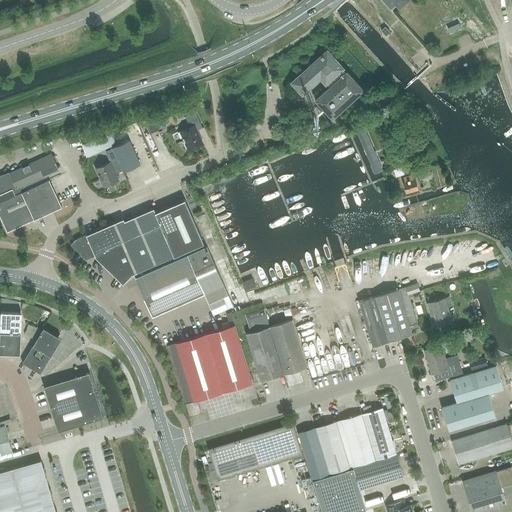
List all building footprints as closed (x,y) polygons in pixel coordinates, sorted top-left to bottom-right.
[(382,0),(390,8),(395,4),(399,9),(409,0),(408,0),(382,0)] [(381,31),(386,36),(391,32),(385,27),(381,31)] [(345,71),(342,68),(343,67),(327,50),(292,83),(302,94),(320,77),(325,83),(326,82),(329,86),(315,100),(332,118),(363,90),(346,71),(345,71)] [(188,149),(203,143),(197,130),(202,128),(195,112),(185,117),(190,127),(180,132),(188,149)] [(151,133),(159,130),(152,114),(145,117),(151,133)] [(383,171),(363,125),(355,129),(374,175),(383,171)] [(86,156),(115,143),(111,134),(82,144),(86,156)] [(390,134),(385,137),(391,150),(397,147),(390,134)] [(140,164),(129,141),(113,148),(118,159),(111,162),(111,161),(96,168),(104,187),(119,180),(116,173),(123,170),(123,171),(140,164)] [(8,172),(0,175),(0,216),(7,232),(62,207),(49,179),(26,190),(24,187),(48,176),(47,174),(58,169),(51,154),(9,174),(8,172)] [(404,174),(410,171),(406,163),(400,166),(404,174)] [(413,178),(412,174),(403,176),(404,181),(403,181),(405,192),(418,189),(415,178),(413,178)] [(178,255),(204,243),(185,199),(159,211),(178,255)] [(175,256),(154,208),(134,217),(155,264),(175,256)] [(136,272),(155,264),(134,217),(125,220),(124,218),(114,222),(136,272)] [(132,274),(136,272),(114,222),(78,237),(76,239),(71,244),(86,260),(96,255),(97,258),(123,283),(132,274)] [(207,246),(188,255),(205,294),(209,302),(228,294),(207,246)] [(188,255),(136,277),(144,297),(159,313),(205,294),(188,255)] [(246,290),(255,286),(252,278),(243,282),(246,290)] [(372,346),(389,340),(412,333),(411,332),(419,329),(407,294),(419,290),(416,283),(375,296),(358,301),(372,346)] [(451,321),(446,306),(451,305),(448,297),(427,303),(430,314),(432,313),(436,326),(451,321)] [(269,327),(270,327),(264,308),(242,315),(243,319),(247,318),(251,333),(247,334),(260,379),(283,373),(269,327)] [(0,353),(20,354),(21,323),(18,323),(18,313),(1,312),(1,313),(0,318),(0,331),(0,353)] [(220,314),(215,317),(220,328),(225,325),(220,314)] [(269,327),(283,373),(307,365),(292,320),(270,327),(269,327)] [(184,403),(223,392),(252,383),(234,324),(167,345),(184,403)] [(43,327),(40,333),(22,363),(40,373),(56,347),(53,345),(58,336),(43,327)] [(445,359),(441,346),(425,350),(432,373),(433,373),(435,381),(462,372),(457,356),(445,359)] [(471,370),(487,365),(485,357),(469,362),(471,370)] [(441,405),(449,430),(495,416),(488,393),(502,389),(495,365),(449,379),(456,400),(441,405)] [(51,408),(96,394),(89,372),(44,386),(51,408)] [(96,394),(51,408),(58,431),(103,417),(96,394)] [(388,394),(384,396),(388,408),(394,406),(390,394),(388,394)] [(376,459),(396,453),(382,407),(363,413),(376,459)] [(355,465),(375,460),(361,414),(341,419),(355,465)] [(331,473),(350,467),(336,421),(316,427),(331,473)] [(218,479),(303,454),(293,424),(208,448),(218,479)] [(459,464),(511,447),(511,444),(506,424),(452,440),(459,464)] [(0,454),(12,451),(5,425),(0,426),(0,454)] [(312,479),(329,473),(315,427),(298,432),(312,479)] [(313,481),(322,511),(356,511),(365,509),(360,489),(403,476),(397,455),(354,468),(313,481)] [(0,471),(0,511),(56,511),(41,460),(0,471)] [(473,511),(505,501),(500,488),(511,484),(511,469),(511,466),(495,471),(464,480),(473,511)] [(403,507),(401,501),(386,506),(388,511),(412,511),(410,505),(403,507)]
